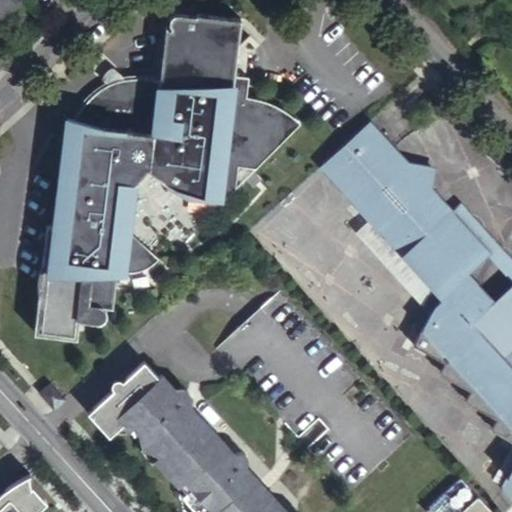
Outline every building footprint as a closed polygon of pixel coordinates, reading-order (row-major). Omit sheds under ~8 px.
[(0,0),(0,46),(2,44),(0,41),(0,16),(17,0),(0,0)] [(196,6),(196,8),(176,6),(173,7),(171,8),(169,10),(169,12),(169,14),(169,16),(170,17),(171,18),(170,20),(166,19),(158,73),(152,72),(153,69),(136,69),(125,70),(114,81),(107,75),(104,76),(97,80),(90,86),(87,88),(81,95),(76,103),(73,110),(66,109),(51,218),(44,217),(28,324),(72,332),(75,312),(93,315),(96,314),(99,312),(101,310),(101,308),(102,300),(108,301),(113,265),(120,265),(123,265),(131,264),(135,263),(139,261),(146,258),(149,256),(154,252),(130,229),(125,228),(135,162),(156,146),(190,177),(226,188),(235,179),(237,157),(255,159),(300,114),(289,103),(285,101),(275,95),(271,94),(263,92),(245,89),(248,70),(233,68),(241,12),(196,6)] [(403,158),(366,118),(317,162),(367,216),(378,228),(389,228),(394,233),(402,232),(415,246),(435,227),(442,227),(454,216),(448,207),(428,186),(431,163),(403,158)] [(511,251),(461,196),(448,207),(454,216),(442,227),(435,227),(415,246),(402,232),(394,233),(389,228),(378,228),(367,216),(351,229),(421,304),(410,322),(418,329),(435,302),(442,295),(447,301),(461,277),(466,272),(489,252),(511,277),(511,251)] [(511,281),(493,300),(487,295),(476,289),(477,284),(466,272),(461,277),(447,301),(442,295),(435,302),(418,329),(411,342),(443,361),(437,372),(470,390),(464,400),(497,418),(491,428),(511,440),(511,466),(503,483),(511,492),(511,281)] [(252,316),(213,352),(349,494),(414,432),(278,291),(252,316)] [(258,484),(260,481),(249,469),(246,472),(242,468),(246,465),(247,462),(247,458),(243,454),(241,453),(238,453),(236,453),(232,457),(228,453),(231,450),(192,408),(189,409),(184,404),(187,402),(188,399),(188,396),(188,394),(187,392),(185,390),(182,389),(180,388),(176,389),(175,391),(173,392),(169,388),(171,386),(158,371),(155,372),(142,358),(125,374),(129,380),(114,395),(109,390),(91,406),(90,416),(107,435),(123,420),(130,427),(137,420),(147,442),(158,452),(172,464),(178,485),(184,481),(212,510),(213,511),(229,511),(235,510),(242,505),(253,494),(255,490),(258,484)] [(129,380),(125,374),(109,390),(114,395),(129,380)] [(49,402),(57,394),(48,384),(39,392),(49,402)] [(172,464),(158,452),(151,459),(178,485),(172,464)] [(0,511),(31,511),(44,500),(28,482),(29,473),(17,478),(8,482),(7,484),(2,494),(0,495),(0,511)] [(495,511),(460,473),(423,505),(430,511),(495,511)] [(244,511),(269,490),(260,481),(258,484),(255,490),(253,494),(242,505),(235,510),(229,511),(213,511),(212,510),(210,511),(244,511)] [(287,511),(288,511),(269,490),(244,511),(287,511)]
